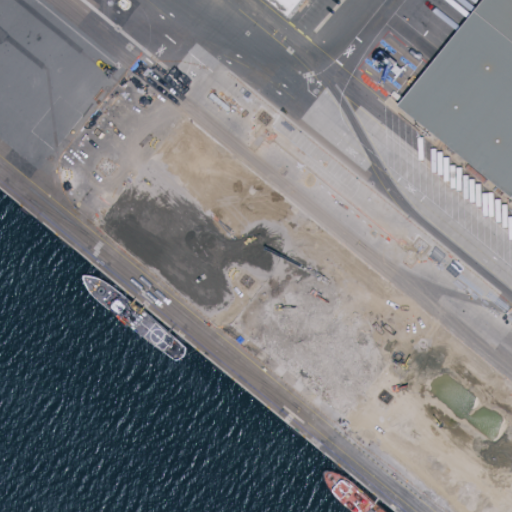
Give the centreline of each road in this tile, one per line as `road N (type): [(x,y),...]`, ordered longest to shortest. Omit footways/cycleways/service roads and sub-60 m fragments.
road 1 (residential): [(426,511),(0,159)]
road 2 (residential): [(144,0),(308,121),(511,296)]
